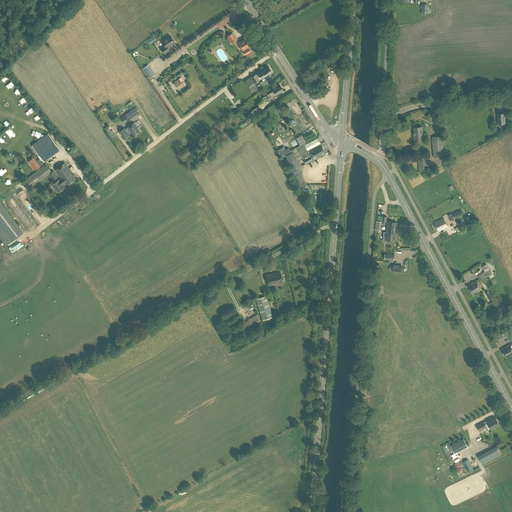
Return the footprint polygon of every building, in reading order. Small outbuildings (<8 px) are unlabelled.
[(421,5),(421,14),(428,14),(431,14),(431,10),(428,10),(428,5),(421,5)] [(227,36),(230,43),(231,44),(237,41),(232,33),(227,36)] [(161,48),(164,54),(169,50),(167,47),(174,42),(170,35),(165,38),(166,40),(162,42),(165,46),(161,48)] [(246,38),(238,43),(242,50),(242,51),(245,55),(250,51),(247,47),(251,45),(246,38)] [(210,66),(213,73),(219,70),(216,64),(210,66)] [(143,68),(150,78),(154,75),(148,65),(143,68)] [(261,71),(251,77),(254,83),(265,76),(268,82),(272,79),(269,74),(271,72),(269,69),(269,68),(268,67),(264,69),(263,68),(261,70),(261,71)] [(248,87),(254,83),(251,77),(244,81),(248,87)] [(175,82),(173,83),(176,86),(178,85),(180,87),(185,84),(183,81),(181,82),(179,78),(175,81),(175,82)] [(262,98),(265,102),(268,100),(268,99),(276,94),(276,95),(280,93),(279,92),(283,90),(279,85),(272,89),(273,91),(262,98)] [(250,113),(253,118),(263,111),(260,105),(250,113)] [(120,118),(124,124),(128,120),(139,112),(135,107),(125,114),(124,115),(120,118)] [(498,124),(495,124),(495,126),(495,131),(498,131),(503,131),(503,128),(502,128),(501,124),(505,123),(505,113),(497,114),(498,124)] [(242,123),(244,125),(252,119),(250,117),(242,123)] [(119,131),(124,138),(131,133),(133,136),(139,132),(137,128),(134,123),(125,129),(124,128),(119,131)] [(107,127),(104,128),(106,131),(111,138),(116,134),(113,130),(111,132),(109,129),(108,129),(107,127)] [(413,134),(414,139),(423,138),(422,127),(414,127),(415,133),(413,134)] [(48,133),(31,145),(43,162),(60,150),(48,133)] [(283,147),(278,150),(280,156),(282,155),(284,157),(285,155),(294,176),(298,183),(304,180),(301,173),(302,172),(299,167),(296,159),(302,157),(305,164),(325,153),(317,138),(306,144),(301,134),(295,137),(300,145),(290,150),(288,148),(285,150),(283,147)] [(432,137),(433,158),(444,157),(443,136),(432,137)] [(74,148),(69,152),(69,153),(76,162),(81,158),(75,149),(74,148)] [(34,159),(29,163),(35,170),(40,167),(34,159)] [(62,178),(65,183),(67,185),(75,179),(70,172),(71,172),(64,163),(55,170),(61,178),(61,179),(62,178)] [(21,182),(27,191),(48,175),(52,181),(57,178),(52,171),(51,172),(45,164),(21,182)] [(61,179),(61,178),(52,185),(57,193),(64,188),(62,185),(65,183),(62,178),(61,179)] [(22,232),(0,203),(0,236),(6,245),(22,232)] [(462,210),(453,215),(454,218),(464,214),(462,210)] [(39,215),(35,219),(40,224),(44,219),(39,215)] [(434,223),(439,231),(448,227),(443,218),(434,223)] [(387,232),(396,233),(396,228),(399,229),(399,225),(397,225),(397,223),(388,222),(387,232)] [(384,232),(383,240),(386,240),(388,240),(388,242),(388,243),(392,243),(393,240),(395,241),(396,233),(387,232),(384,232)] [(468,286),(472,294),(476,292),(476,293),(481,290),(477,282),(481,280),(492,274),(489,269),(486,264),(482,266),(485,272),(478,275),(479,279),(476,281),(470,284),(471,284),(468,286)] [(266,275),(268,286),(276,284),(276,283),(283,282),(280,272),(275,274),(275,273),(266,275)] [(255,299),(262,320),(272,317),(265,296),(255,299)] [(234,328),(239,336),(261,323),(256,315),(234,328)] [(504,348),(501,349),(506,358),(510,356),(511,355),(511,348),(511,346),(511,345),(511,344),(510,344),(504,347),(504,348)] [(487,421),(489,425),(491,429),(499,425),(495,418),(490,420),(490,419),(487,421)] [(486,426),(484,422),(476,426),(479,431),(487,427),(486,426)] [(464,440),(450,447),(454,454),(467,447),(464,440)] [(478,457),(482,464),(487,462),(500,454),(496,447),(478,457)] [(463,462),(468,472),(473,469),(468,459),(463,462)]
